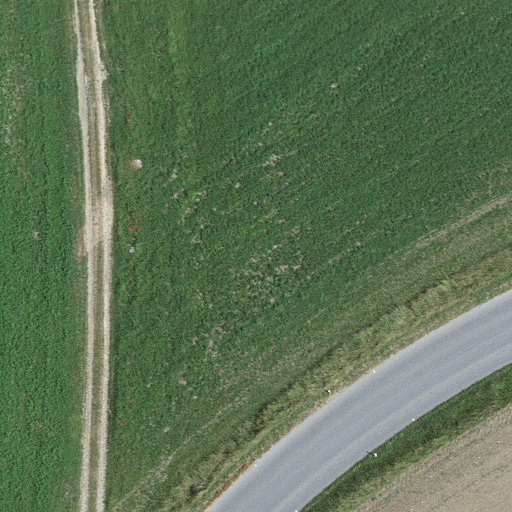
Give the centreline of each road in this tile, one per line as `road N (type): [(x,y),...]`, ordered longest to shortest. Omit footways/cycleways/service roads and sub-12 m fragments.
road 1 (track): [(94,511),(103,155),(83,0)]
road 2 (tertiary): [(266,511),(339,438),(511,336)]
